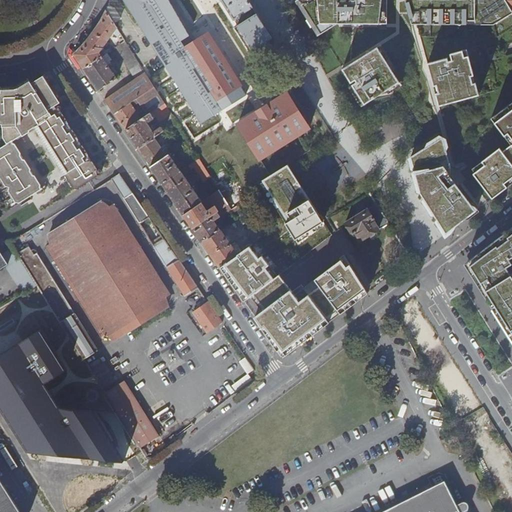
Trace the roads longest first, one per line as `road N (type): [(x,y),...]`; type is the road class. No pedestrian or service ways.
road 1 (residential): [(90,0),(57,53),(279,381)]
road 2 (residential): [(279,381),(107,511)]
road 3 (residential): [(424,272),(279,381)]
road 4 (residential): [(511,412),(424,272)]
